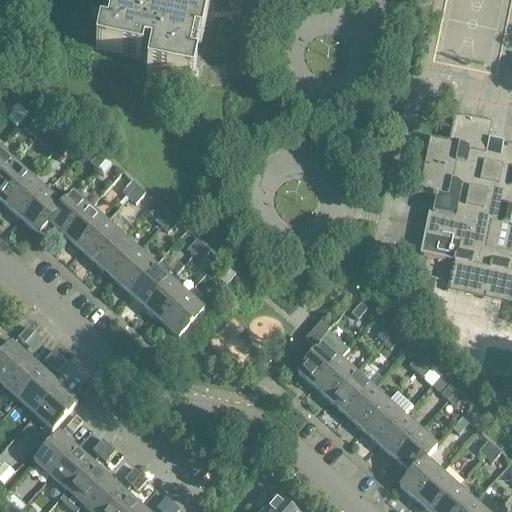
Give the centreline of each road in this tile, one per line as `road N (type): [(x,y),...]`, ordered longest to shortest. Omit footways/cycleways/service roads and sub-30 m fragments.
road 1 (unclassified): [(365,511),(253,403),(114,375)]
road 2 (residential): [(114,375),(0,261)]
road 3 (unclassified): [(181,482),(108,401),(114,375)]
road 4 (unclassified): [(276,236),(298,242),(328,224),(328,189),(298,170)]
road 5 (unclassified): [(355,38),(326,25),(299,42),(296,64),(316,89)]
